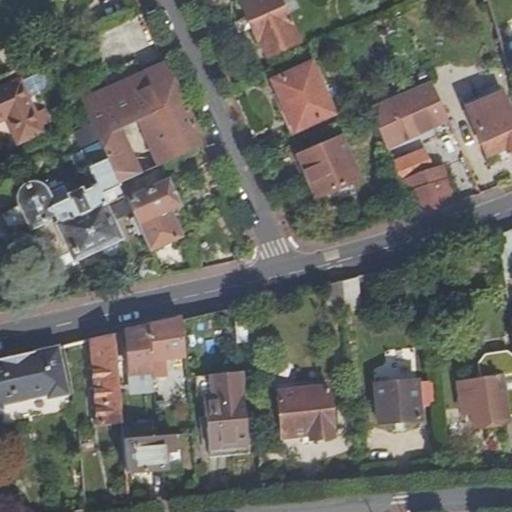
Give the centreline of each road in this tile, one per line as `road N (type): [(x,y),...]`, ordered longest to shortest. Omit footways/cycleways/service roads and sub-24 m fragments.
road 1 (residential): [(163,0),(286,269)]
road 2 (residential): [(0,337),(286,269)]
road 3 (residential): [(286,269),(511,197)]
road 4 (residential): [(279,511),(511,497)]
